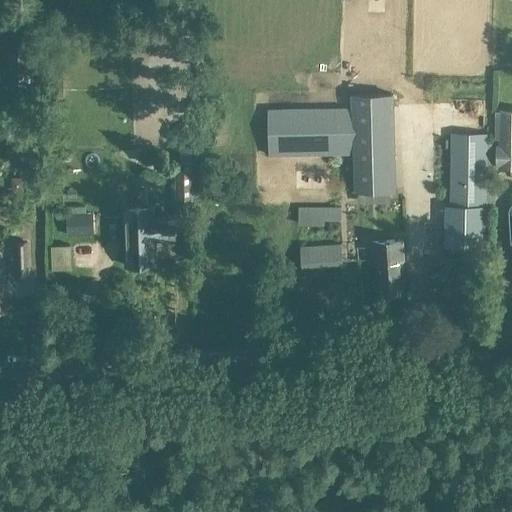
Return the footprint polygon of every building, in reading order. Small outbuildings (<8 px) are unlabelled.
[(8,32),(8,85),(31,84),(30,32),(8,32)] [(353,156),(355,192),(396,192),(394,95),(352,95),(352,109),(268,110),(270,158),(353,156)] [(500,140),(499,168),(511,168),(511,109),(499,110),(499,111),(495,111),(494,131),(495,131),(495,140),(500,140)] [(445,247),(486,248),(487,208),(488,136),(452,135),(450,207),(445,207),(445,247)] [(177,233),(194,232),(194,162),(178,162),(177,233)] [(341,207),(299,206),(299,225),(324,226),(324,220),(341,220),(341,207)] [(67,214),(68,238),(95,237),(94,213),(67,214)] [(176,238),(175,217),(138,219),(139,240),(128,241),(129,267),(156,266),(156,259),(161,259),(161,249),(155,250),(155,239),(176,238)] [(30,278),(29,241),(14,242),(15,279),(30,278)] [(302,247),(302,266),(343,266),(343,247),(302,247)] [(377,263),(378,294),(404,293),(403,261),(377,263)]
